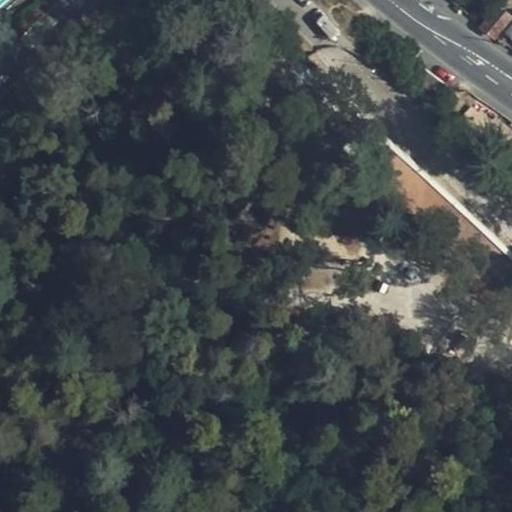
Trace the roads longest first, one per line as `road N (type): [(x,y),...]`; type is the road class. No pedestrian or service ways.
road 1 (residential): [(295,0),(511,211)]
road 2 (secondary): [(395,0),(511,85)]
